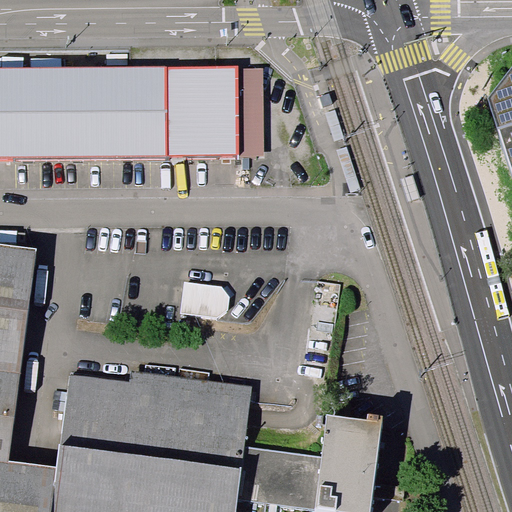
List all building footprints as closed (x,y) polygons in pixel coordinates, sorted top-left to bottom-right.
[(511,65),(488,98),(511,172),(511,65)] [(256,75),(0,74),(0,163),(261,164),(256,75)] [(336,114),(326,118),(351,196),(361,193),(336,114)] [(0,511),(231,511),(248,382),(124,366),(121,387),(68,380),(58,455),(47,453),(43,479),(5,474),(32,260),(0,256),(0,511)] [(224,288),(186,284),(182,316),(220,320),(228,312),(230,298),(224,288)] [(375,511),(385,430),(332,424),(321,511),(375,511)]
